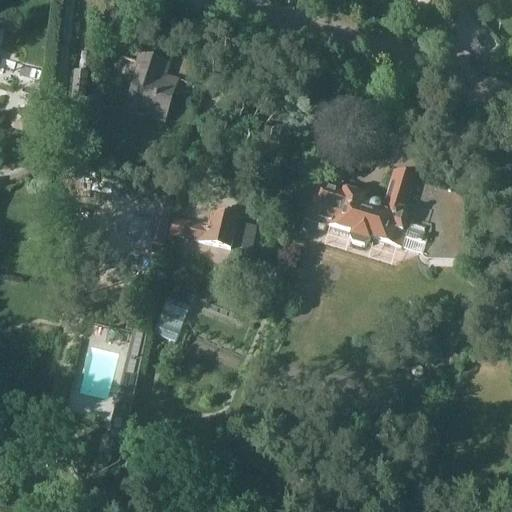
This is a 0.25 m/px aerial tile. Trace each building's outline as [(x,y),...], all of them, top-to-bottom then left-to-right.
[(146,65),(140,63),(127,106),(148,112),(146,119),(164,124),(176,82),(166,79),(170,66),(148,59),(146,65)] [(87,75),(75,73),(69,119),(82,121),(87,75)] [(0,125),(10,129),(11,126),(14,130),(22,132),(26,130),(25,133),(38,137),(42,124),(30,121),(28,115),(19,112),(14,115),(14,116),(2,112),(0,118),(0,125)] [(462,204),(461,202),(458,199),(456,198),(417,185),(418,181),(393,174),(383,207),(367,202),(366,198),(342,191),(344,185),(320,178),(306,221),(351,235),(349,240),(350,240),(353,246),(364,250),(370,247),(372,241),(404,251),(407,239),(422,243),(422,257),(423,260),(426,263),(462,264),(463,213),(463,207),(463,205),(462,204)] [(165,249),(175,204),(158,200),(147,245),(165,249)] [(174,221),(171,236),(198,242),(198,243),(232,250),(239,219),(213,214),(209,232),(202,230),(203,228),(174,221)] [(167,300),(154,335),(176,344),(190,309),(167,300)] [(126,436),(147,336),(133,334),(109,432),(126,436)]
